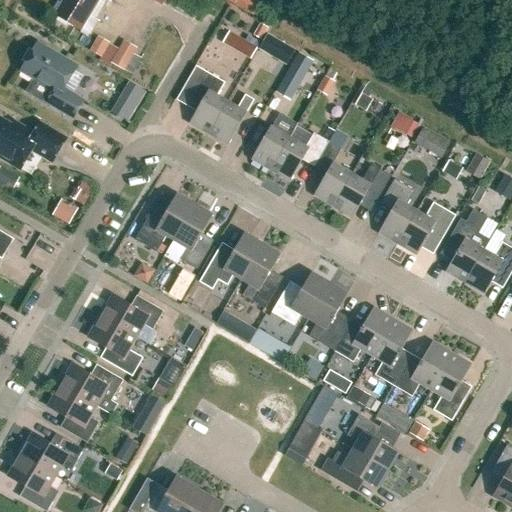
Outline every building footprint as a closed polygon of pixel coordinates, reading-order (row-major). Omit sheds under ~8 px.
[(107,0),(112,2),(113,0),(63,0),(55,15),(76,28),(81,31),(82,29),(90,34),(98,21),(90,16),(99,0),(107,0)] [(255,0),(229,0),(249,11),(255,0)] [(76,39),(81,31),(76,28),(67,42),(88,55),(90,51),(96,40),(93,38),(88,46),(76,39)] [(240,50),(244,42),(232,35),(228,43),(240,50)] [(257,49),(260,44),(248,36),(245,42),(257,49)] [(109,44),(98,37),(96,40),(90,51),(101,57),(100,58),(110,64),(111,63),(118,50),(109,45),(109,44)] [(125,71),(137,49),(123,41),(118,50),(111,63),(125,71)] [(251,60),(257,49),(245,42),(244,42),(240,50),(238,53),(251,60)] [(286,65),(294,51),(281,43),(273,58),(286,65)] [(73,119),(84,101),(64,89),(77,67),(38,44),(21,71),(35,79),(27,92),(73,119)] [(290,101),(313,62),(298,54),(290,67),(275,93),(290,101)] [(333,81),(337,74),(329,70),(325,77),(333,81)] [(208,135),(227,102),(217,97),(225,83),(206,72),(191,97),(201,103),(189,124),(208,135)] [(334,82),(333,81),(325,77),(317,91),(326,96),(334,82)] [(126,105),(138,103),(136,90),(124,92),(126,105)] [(363,111),(370,99),(361,94),(354,106),(363,111)] [(238,108),(227,102),(208,135),(228,146),(254,101),(245,95),(238,108)] [(411,135),(418,122),(399,112),(392,126),(411,135)] [(66,139),(40,123),(34,134),(14,122),(12,126),(0,118),(0,158),(20,170),(31,151),(52,163),(66,139)] [(271,171),(290,139),(271,127),(252,160),(271,171)] [(290,139),(271,171),(290,182),(302,161),(314,168),(320,157),(329,143),(335,131),(329,127),(322,139),(314,134),(306,148),(290,139)] [(426,150),(434,136),(423,129),(415,144),(426,150)] [(441,159),(449,145),(434,136),(426,150),(441,159)] [(321,183),(314,196),(333,207),(352,175),(333,164),(341,149),(329,143),(320,157),(332,164),(321,183)] [(456,180),(462,169),(448,161),(442,172),(456,180)] [(391,177),(380,170),(370,165),(361,180),(352,175),(333,207),(352,218),(365,195),(376,202),(391,177)] [(0,186),(13,192),(20,176),(0,167),(0,168),(0,186)] [(509,201),(511,196),(511,180),(504,176),(494,193),(509,201)] [(392,211),(379,233),(398,245),(417,212),(407,206),(415,192),(395,180),(381,204),(392,211)] [(174,241),(195,205),(177,195),(167,210),(156,204),(135,240),(157,253),(166,236),(174,241)] [(68,226),(78,209),(62,200),(52,216),(68,226)] [(417,212),(398,245),(417,256),(421,248),(428,237),(440,244),(456,216),(433,203),(425,217),(417,212)] [(195,205),(174,241),(186,248),(179,260),(196,270),(211,246),(199,239),(202,234),(213,216),(195,205)] [(461,219),(445,247),(456,254),(452,261),(446,272),(465,283),(484,251),(465,240),(473,226),(461,219)] [(14,240),(0,231),(0,258),(2,260),(14,240)] [(241,280),(262,245),(244,234),(223,270),(241,280)] [(49,256),(55,245),(44,238),(38,249),(49,256)] [(511,248),(501,242),(493,256),(484,251),(465,283),(484,294),(495,275),(506,282),(511,271),(511,248)] [(262,245),(241,280),(249,285),(242,296),(265,309),(279,285),(267,278),(271,271),(280,255),(262,245)] [(141,262),(136,276),(151,281),(156,267),(141,262)] [(189,298),(203,306),(217,281),(204,273),(189,298)] [(309,320),(329,284),(311,273),(298,296),(286,289),(272,314),(294,327),(301,315),(309,320)] [(329,284),(309,320),(316,324),(309,337),(335,352),(350,326),(334,317),(337,312),(348,294),(329,284)] [(131,307),(113,296),(101,317),(136,338),(143,325),(153,330),(163,312),(137,297),(131,307)] [(350,326),(335,352),(353,363),(361,349),(372,356),(393,321),(373,309),(363,327),(360,332),(350,326)] [(249,345),(257,331),(223,311),(215,325),(249,345)] [(136,338),(101,317),(89,338),(106,348),(100,359),(132,377),(143,358),(129,350),(136,338)] [(409,360),(399,354),(412,332),(393,321),(372,356),(383,362),(375,376),(394,386),(409,360)] [(196,350),(204,330),(195,326),(186,346),(196,350)] [(431,390),(451,355),(432,344),(419,366),(409,360),(394,386),(412,397),(420,383),(431,390)] [(454,395),(470,366),(451,355),(431,390),(442,396),(433,411),(452,422),(464,401),(454,395)] [(172,388),(185,367),(171,358),(158,380),(172,388)] [(314,382),(323,367),(312,360),(304,376),(314,382)] [(112,401),(123,381),(97,366),(91,376),(73,365),(61,386),(96,407),(102,396),(112,401)] [(349,393),(355,380),(330,369),(325,382),(349,393)] [(166,399),(172,388),(158,380),(152,391),(154,392),(166,399)] [(89,417),(96,407),(61,386),(48,407),(66,418),(60,428),(87,443),(99,423),(89,417)] [(323,414),(334,394),(324,388),(312,408),(323,414)] [(356,390),(350,399),(364,407),(370,398),(370,397),(356,389),(356,390)] [(167,400),(166,399),(154,392),(142,413),(155,421),(167,400)] [(370,398),(364,407),(375,413),(380,404),(370,398)] [(400,412),(399,412),(384,403),(376,417),(392,426),(393,424),(400,412)] [(323,414),(312,408),(312,407),(305,418),(320,427),(326,416),(323,414)] [(405,432),(413,417),(400,410),(399,412),(400,412),(393,424),(405,432)] [(146,436),(155,421),(142,413),(133,428),(146,436)] [(357,442),(353,450),(388,471),(399,453),(374,438),(380,428),(359,416),(347,436),(357,442)] [(423,442),(426,435),(429,431),(415,423),(413,427),(409,434),(423,442)] [(71,471),(83,450),(61,437),(55,448),(33,434),(20,455),(56,476),(62,465),(71,471)] [(127,465),(139,445),(129,439),(117,459),(127,465)] [(301,466),(309,453),(292,443),(284,456),(301,466)] [(511,448),(507,445),(494,468),(506,475),(494,496),(511,507),(511,448)] [(388,471),(353,450),(348,458),(338,452),(332,461),(328,458),(320,471),(357,493),(364,481),(378,489),(388,471)] [(49,487),(56,476),(20,455),(8,476),(31,490),(25,500),(45,511),(47,511),(59,492),(49,487)] [(117,481),(122,471),(111,464),(105,474),(117,481)] [(187,511),(200,491),(177,477),(163,501),(152,494),(141,511),(187,511)] [(218,511),(223,504),(200,491),(187,511),(218,511)]
